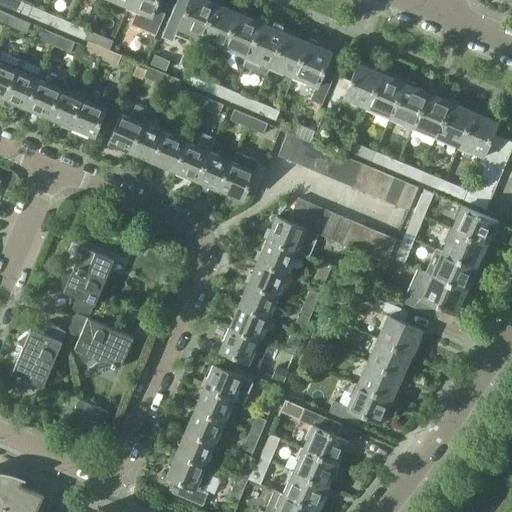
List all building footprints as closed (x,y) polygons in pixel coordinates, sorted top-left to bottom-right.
[(0,0),(0,4),(17,11),(22,1),(19,0),(0,0)] [(129,0),(127,6),(138,10),(132,24),(144,29),(156,34),(168,4),(159,0),(129,0)] [(178,28),(201,37),(216,2),(210,0),(188,0),(184,11),(174,6),(161,37),(172,41),(178,28)] [(17,11),(40,21),(44,10),(22,1),(17,11)] [(201,37),(224,47),(238,12),(216,2),(201,37)] [(0,22),(10,26),(14,16),(0,10),(0,22)] [(40,21),(63,31),(67,20),(44,10),(40,21)] [(224,47),(247,57),(261,21),(238,12),(224,47)] [(14,16),(10,26),(26,33),(30,23),(14,16)] [(63,31),(85,40),(90,30),(67,20),(63,31)] [(247,57),(270,66),(285,31),(261,21),(247,57)] [(38,38),(54,45),(58,35),(42,28),(38,38)] [(105,48),(109,50),(113,39),(90,30),(85,40),(88,41),(105,48)] [(270,66),(293,76),(308,41),(285,31),(270,66)] [(58,35),(54,45),(70,52),(75,42),(58,35)] [(84,51),(101,58),(105,48),(88,41),(84,51)] [(332,51),(308,41),(293,76),(315,86),(310,99),(321,104),(334,74),(324,70),(332,51)] [(160,42),(151,64),(166,70),(175,48),(160,42)] [(105,48),(101,58),(117,65),(122,55),(109,50),(105,48)] [(21,60),(22,60),(0,50),(0,95),(5,98),(21,60)] [(25,62),(22,60),(21,60),(5,98),(27,107),(41,75),(39,74),(22,67),(25,62)] [(344,98),(367,108),(382,72),(358,62),(350,81),(340,76),(327,107),(339,112),(344,98)] [(143,76),(160,83),(164,73),(147,66),(143,76)] [(41,69),(39,74),(41,75),(27,107),(49,117),(62,87),(62,88),(66,79),(41,69)] [(183,81),(206,90),(210,81),(187,71),(183,81)] [(367,108),(389,117),(405,82),(382,72),(367,108)] [(164,73),(160,83),(177,90),(181,81),(164,73)] [(206,90),(228,100),(232,90),(210,81),(206,90)] [(389,117),(413,127),(428,92),(405,82),(389,117)] [(84,97),(62,88),(62,87),(49,117),(71,126),(84,97)] [(203,108),(207,97),(190,90),(186,101),(203,108)] [(228,100),(252,110),(256,100),(232,90),(228,100)] [(413,127),(435,137),(451,101),(428,92),(413,127)] [(107,106),(84,97),(71,126),(94,136),(107,106)] [(224,104),(207,97),(203,108),(219,115),(224,104)] [(280,110),(256,100),(252,110),(275,120),(280,110)] [(435,137),(459,146),(474,111),(451,101),(435,137)] [(132,152),(145,122),(144,122),(149,110),(136,104),(131,116),(122,112),(109,142),(132,152)] [(247,126),(251,116),(235,109),(231,119),(247,126)] [(487,144),(492,133),(497,121),(474,111),(459,146),(481,156),(482,156),(483,154),(487,144)] [(268,123),(251,116),(247,126),(263,133),(268,123)] [(292,121),(288,131),(299,136),(302,137),(306,127),(303,125),(292,121)] [(132,152),(153,161),(166,131),(145,122),(132,152)] [(153,161),(175,170),(188,140),(166,131),(153,161)] [(289,160),(299,136),(288,131),(278,155),(289,160)] [(210,150),(211,150),(216,138),(202,133),(197,145),(188,140),(175,170),(197,179),(210,150)] [(487,144),(509,153),(511,146),(511,140),(492,133),(487,144)] [(289,160),(299,164),(310,141),(302,137),(299,136),(289,160)] [(299,164),(310,168),(320,145),(310,141),(299,164)] [(348,151),(371,160),(375,151),(352,141),(348,151)] [(483,154),(505,163),(509,153),(487,144),(483,154)] [(310,168),(321,173),(331,150),(320,145),(310,168)] [(232,159),(211,150),(210,150),(197,179),(220,189),(232,159)] [(321,173),(332,178),(342,154),(331,150),(321,173)] [(371,160),(395,170),(399,161),(375,151),(371,160)] [(332,178),(343,183),(353,159),(342,154),(332,178)] [(477,165),(500,175),(505,163),(483,154),(482,156),(481,156),(477,165)] [(255,169),(232,159),(220,189),(242,198),(255,169)] [(343,183),(354,187),(364,164),(353,159),(343,183)] [(395,170),(417,180),(421,170),(399,161),(395,170)] [(354,187),(364,192),(374,168),(364,164),(354,187)] [(472,176),(495,186),(500,175),(477,165),(472,176)] [(364,192),(375,196),(385,172),(374,168),(364,192)] [(421,170),(417,180),(441,189),(445,180),(421,170)] [(375,196),(385,200),(395,177),(385,172),(375,196)] [(468,185),(491,195),(495,186),(472,176),(468,185)] [(385,200),(396,205),(406,182),(395,177),(385,200)] [(450,182),(445,180),(441,189),(446,192),(450,182)] [(406,182),(396,205),(407,210),(417,186),(406,182)] [(486,209),(491,195),(468,185),(463,199),(486,209)] [(414,211),(424,215),(434,193),(423,189),(414,211)] [(299,225),(309,202),(298,197),(288,220),(299,225)] [(305,228),(310,230),(320,207),(309,202),(299,225),(305,228)] [(451,227),(486,243),(496,220),(461,205),(451,227)] [(310,230),(321,235),(331,211),(320,207),(310,230)] [(321,235),(331,239),(341,216),(331,211),(321,235)] [(405,234),(414,238),(424,215),(414,211),(405,234)] [(277,216),(267,238),(296,251),(305,228),(299,225),(288,220),(277,216)] [(331,239),(342,244),(352,220),(341,216),(331,239)] [(100,219),(97,225),(104,228),(107,222),(100,219)] [(342,244),(353,248),(363,225),(352,220),(342,244)] [(353,248),(363,253),(373,229),(363,225),(353,248)] [(441,251),(476,266),(486,243),(451,227),(441,251)] [(363,253),(374,257),(384,234),(373,229),(363,253)] [(132,231),(127,242),(141,247),(145,236),(132,231)] [(389,256),(394,258),(402,241),(384,234),(374,257),(386,263),(389,256)] [(394,258),(404,263),(414,238),(405,234),(402,241),(394,258)] [(258,261),(286,274),(296,251),(267,238),(258,261)] [(95,304),(115,258),(84,245),(72,272),(63,273),(65,289),(64,291),(85,299),(81,308),(91,313),(95,304)] [(431,274),(466,289),(476,266),(441,251),(431,274)] [(249,283),(277,295),(286,274),(258,261),(249,283)] [(321,261),(315,278),(325,282),(332,266),(321,261)] [(466,289),(431,274),(418,268),(408,290),(403,303),(432,315),(437,305),(456,313),(466,289)] [(239,305),(267,318),(277,295),(249,283),(239,305)] [(310,289),(303,306),(313,310),(320,293),(310,289)] [(377,337),(411,352),(421,329),(404,322),(408,312),(378,299),(372,310),(386,316),(377,337)] [(258,340),(258,339),(267,318),(239,305),(230,327),(258,340)] [(313,310),(303,306),(296,322),(306,327),(313,310)] [(325,307),(322,314),(331,318),(333,311),(325,307)] [(121,368),(134,337),(89,317),(80,313),(76,323),(84,327),(75,348),(77,348),(86,361),(93,356),(121,368)] [(321,314),(311,337),(321,341),(331,318),(322,314),(321,314)] [(63,340),(66,331),(56,327),(53,336),(32,327),(32,329),(19,338),(24,346),(13,373),(44,386),(63,340)] [(269,343),(258,339),(258,340),(230,327),(220,350),(248,361),(246,366),(257,371),(269,343)] [(291,334),(284,350),(294,354),(301,338),(291,334)] [(321,341),(311,337),(302,360),(311,364),(321,341)] [(366,361),(401,376),(411,352),(377,337),(366,361)] [(356,384),(391,399),(401,376),(366,361),(356,384)] [(204,387),(233,400),(233,399),(244,404),(255,376),(235,368),(233,372),(214,364),(204,387)] [(277,366),(272,377),(282,381),(286,370),(277,366)] [(381,422),(391,399),(356,384),(346,407),(333,401),(328,413),(358,426),(363,414),(381,422)] [(195,410),(223,422),(233,400),(204,387),(195,410)] [(274,401),(264,397),(259,410),(269,414),(274,401)] [(84,427),(95,405),(80,398),(70,420),(84,427)] [(304,409),(305,408),(286,399),(281,410),(300,419),(304,409)] [(109,412),(95,405),(84,427),(99,434),(109,412)] [(304,448),(337,462),(347,439),(337,435),(342,424),(304,409),(300,419),(299,421),(313,426),(304,448)] [(185,432),(214,445),(223,422),(195,410),(185,432)] [(249,432),(260,436),(267,420),(256,415),(249,432)] [(205,466),(205,465),(214,445),(185,432),(176,454),(205,466)] [(253,453),(260,436),(249,432),(242,448),(253,453)] [(270,433),(260,458),(270,462),(280,437),(270,433)] [(293,472),(327,486),(337,462),(304,448),(293,472)] [(214,469),(205,465),(205,466),(176,454),(167,476),(174,479),(173,493),(203,505),(209,492),(205,490),(214,469)] [(253,466),(248,479),(261,484),(270,462),(260,458),(256,468),(253,466)] [(243,462),(236,479),(246,484),(248,479),(253,466),(243,462)] [(36,511),(45,494),(21,484),(24,478),(26,480),(27,478),(17,474),(8,472),(0,470),(0,511),(107,511),(99,509),(99,510),(102,511),(101,511),(36,511)] [(284,495),(317,509),(327,486),(293,472),(284,495)] [(246,484),(236,479),(229,495),(240,499),(246,484)] [(316,511),(317,509),(284,495),(276,511),(264,511),(260,510),(259,511),(316,511)]
